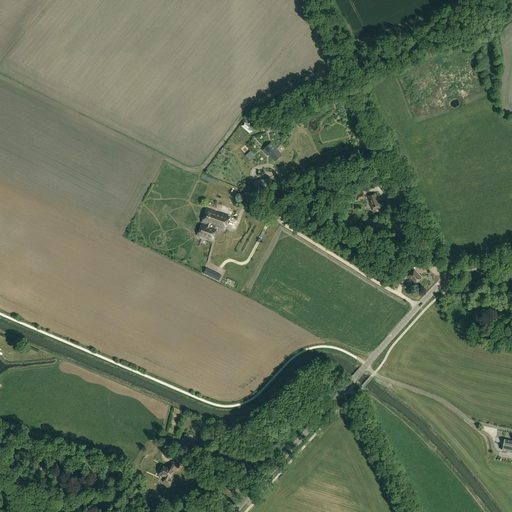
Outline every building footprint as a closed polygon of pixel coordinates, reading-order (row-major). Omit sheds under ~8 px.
[(264,136),(256,143),(260,148),(262,146),(267,153),(273,148),(264,136)] [(280,161),(281,166),(298,162),(299,164),(300,164),(297,152),(292,153),(293,157),(289,158),(289,159),(280,161)] [(365,198),(364,192),(356,195),(357,201),(365,198)] [(376,193),(368,196),(373,211),(381,208),(379,204),(377,199),(378,199),(376,193)] [(225,230),(230,217),(207,209),(202,222),(208,224),(207,226),(202,224),(198,235),(212,240),(216,229),(215,229),(216,226),(225,230)] [(406,262),(401,267),(404,271),(409,266),(406,262)] [(415,284),(421,278),(415,271),(408,276),(415,284)] [(219,281),(221,276),(215,273),(213,278),(219,281)] [(174,469),(177,470),(179,465),(171,462),(170,465),(171,465),(170,467),(168,467),(167,469),(163,468),(161,474),(167,476),(164,482),(170,484),(172,480),(170,479),(174,469)]
